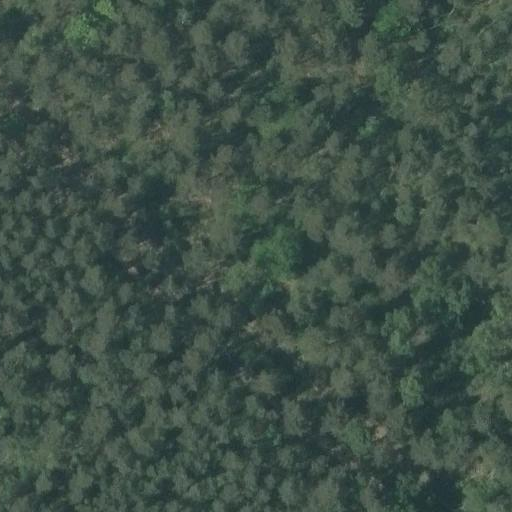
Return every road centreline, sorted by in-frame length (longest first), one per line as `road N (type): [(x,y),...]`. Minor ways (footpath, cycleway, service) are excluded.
road 1 (track): [(0,86),(460,511)]
road 2 (unknown): [(412,511),(254,381),(0,134)]
